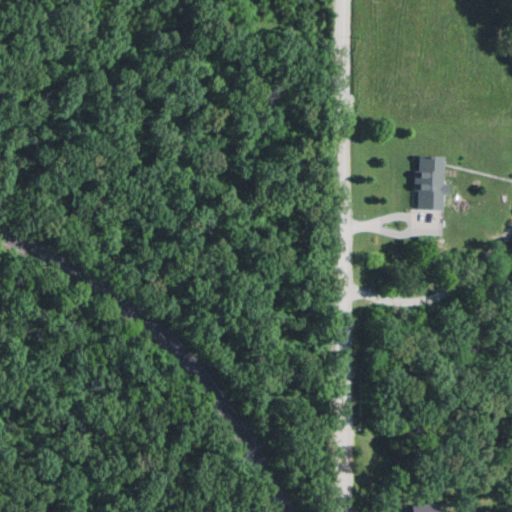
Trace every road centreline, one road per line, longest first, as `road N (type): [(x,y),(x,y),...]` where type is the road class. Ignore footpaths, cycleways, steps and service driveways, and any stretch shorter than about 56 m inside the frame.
road 1 (residential): [(316,488),(338,461),(345,0)]
road 2 (residential): [(320,511),(316,488),(152,314),(0,249)]
